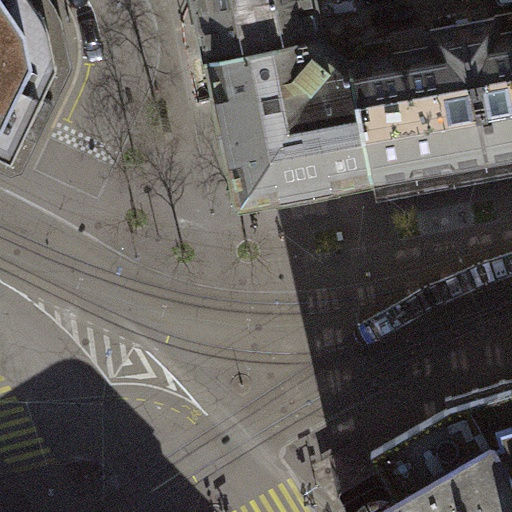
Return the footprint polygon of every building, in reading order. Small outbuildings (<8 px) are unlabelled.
[(0,0),(0,155),(12,162),(58,66),(52,36),(47,19),(35,2),(33,0),(0,0)] [(195,0),(207,58),(309,36),(310,39),(320,36),(312,0),(195,0)] [(354,73),(373,180),(511,153),(511,12),(431,29),(434,45),(349,62),(351,74),(354,73)] [(351,74),(349,62),(347,62),(333,49),(320,36),(310,39),(309,36),(207,58),(238,205),(373,180),(354,73),(351,74)] [(511,511),(511,377),(446,397),(448,404),(422,420),(371,449),(396,491),(359,511),(511,511)]
